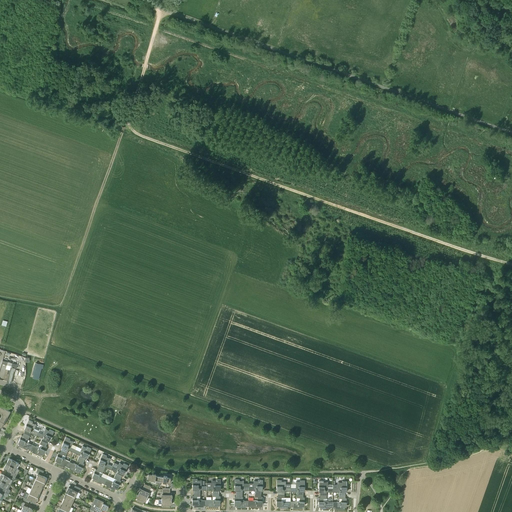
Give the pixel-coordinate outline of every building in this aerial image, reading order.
[(33,375),(39,376),(42,368),(36,366),(33,375)] [(0,412),(1,413),(7,417),(10,411),(2,407),(0,410),(0,412)] [(24,429),(25,430),(24,433),(30,436),(31,433),(37,435),(38,432),(34,430),(36,425),(32,423),(33,422),(28,420),(24,429)] [(49,441),(50,440),(54,431),(50,429),(49,430),(45,429),(43,434),(38,432),(37,435),(42,438),(41,441),(47,444),(48,441),(49,441)] [(18,443),(19,443),(18,446),(27,450),(28,449),(30,450),(32,444),(24,441),(26,437),(28,439),(30,436),(24,433),(23,436),(21,435),(18,443)] [(68,450),(74,453),(75,449),(71,447),(73,442),(69,440),(70,439),(66,437),(61,447),(62,447),(61,450),(67,453),(68,450)] [(43,454),(44,453),(47,447),(46,446),(47,444),(41,441),(40,444),(42,445),(41,448),(32,444),(30,450),(32,451),(32,452),(41,456),(42,454),(43,454)] [(87,458),(87,457),(91,448),(87,447),(86,448),(83,446),(80,451),(75,449),(74,453),(80,455),(78,458),(84,461),(86,458),(87,458)] [(55,460),(57,460),(55,463),(65,467),(65,466),(67,467),(70,461),(61,458),(63,455),(66,456),(67,453),(61,450),(60,453),(59,452),(55,460)] [(98,463),(99,464),(98,467),(104,470),(105,467),(111,470),(112,466),(108,464),(110,459),(106,457),(107,456),(103,454),(98,463)] [(6,463),(16,468),(19,463),(9,458),(6,463)] [(81,472),(81,470),(84,464),(83,463),(84,461),(78,458),(77,461),(79,462),(78,465),(70,461),(67,467),(69,468),(69,469),(78,473),(79,471),(81,472)] [(8,470),(7,473),(13,476),(15,473),(13,473),(16,468),(6,463),(3,468),(8,470)] [(123,475),(124,474),(128,465),(124,463),(123,465),(119,463),(117,468),(112,466),(111,470),(116,472),(115,475),(121,478),(122,475),(123,475)] [(92,477),(93,477),(92,480),(101,484),(102,483),(104,484),(107,478),(98,475),(100,472),(102,473),(104,470),(98,467),(97,470),(95,469),(92,477)] [(13,476),(7,473),(5,476),(1,473),(0,475),(0,479),(8,484),(10,479),(14,481),(15,477),(13,476)] [(38,474),(36,479),(44,483),(47,478),(38,474)] [(155,475),(156,474),(152,474),(152,475),(148,474),(147,479),(156,481),(156,483),(158,484),(159,476),(155,475)] [(117,489),(118,487),(121,481),(120,480),(121,478),(115,475),(114,478),(116,479),(115,482),(107,478),(104,484),(106,485),(106,486),(115,490),(116,488),(117,489)] [(161,484),(161,481),(170,483),(171,478),(167,477),(167,476),(164,476),(163,477),(159,476),(158,484),(161,484)] [(0,485),(0,486),(0,489),(5,492),(9,493),(10,490),(6,487),(8,484),(0,479),(0,485)] [(36,479),(34,484),(42,488),(44,483),(36,479)] [(193,479),(192,488),(192,490),(194,490),(194,493),(200,493),(200,490),(206,490),(206,486),(201,486),(201,480),(197,480),(197,479),(193,479)] [(220,490),(220,489),(220,479),(216,479),(216,480),(211,480),(211,483),(206,483),(206,486),(206,490),(212,490),(212,493),(219,493),(219,490),(220,490)] [(234,490),(236,490),(236,493),(242,494),(242,491),(248,491),(248,487),(243,487),(244,481),(239,481),(239,479),(235,479),(234,490)] [(262,491),(262,489),(263,480),(258,480),(258,481),(254,481),(253,487),(248,487),(248,491),(255,491),(255,494),(261,494),(261,491),(262,491)] [(286,487),(286,481),(281,481),(281,480),(277,480),(276,489),(276,491),(278,491),(278,494),(284,494),(284,493),(285,493),(286,492),(286,491),(290,491),(291,488),(286,487)] [(304,491),(304,490),(305,481),(300,480),(300,482),(296,482),(295,488),(291,488),(290,491),(297,491),(297,494),(303,495),(303,491),(304,491)] [(319,481),(319,490),(319,492),(320,492),(320,495),(326,495),(326,492),(332,492),(333,488),(328,488),(328,482),(323,482),(323,481),(319,481)] [(345,495),(345,492),(346,492),(347,481),(342,481),(342,482),(338,482),(338,488),(333,488),(332,492),(339,492),(339,495),(345,495)] [(34,484),(31,489),(40,493),(42,488),(34,484)] [(79,493),(81,488),(75,486),(73,490),(69,488),(66,493),(75,497),(77,492),(79,493)] [(138,493),(147,497),(149,493),(149,492),(149,491),(150,490),(143,487),(142,489),(140,488),(139,491),(138,493)] [(7,497),(9,493),(5,492),(0,489),(0,498),(2,494),(7,497)] [(31,489),(29,494),(38,497),(40,493),(31,489)] [(66,493),(64,498),(73,502),(75,497),(66,493)] [(136,501),(143,504),(145,501),(147,497),(138,493),(138,495),(137,495),(136,497),(138,498),(137,501),(136,500),(136,501)] [(192,496),(192,503),(192,504),(194,504),(194,507),(204,507),(204,506),(206,506),(206,500),(197,500),(197,496),(200,496),(200,493),(194,493),(194,496),(192,496)] [(220,505),(220,503),(220,496),(219,496),(219,493),(212,493),(212,497),(215,497),(215,500),(206,500),(206,506),(208,506),(208,507),(218,507),(218,505),(220,505)] [(234,505),(236,505),(236,507),(246,508),(246,506),(248,506),(248,507),(248,500),(239,500),(239,497),(242,497),(242,494),(236,493),(236,497),(234,497),(234,505)] [(38,497),(29,494),(27,498),(20,495),(19,498),(29,503),(30,500),(35,502),(38,497)] [(251,506),(251,508),(261,508),(261,505),(262,505),(262,504),(262,497),(261,497),(261,494),(255,494),(254,497),(257,497),(257,501),(248,500),(248,507),(248,506),(251,506)] [(276,506),(278,506),(278,508),(288,508),(288,507),(290,507),(290,501),(281,501),(281,498),(284,498),(284,494),(278,494),(278,497),(276,497),(276,506)] [(304,506),(304,504),(304,498),(303,498),(303,495),(297,494),(297,498),(300,498),(299,501),(290,501),(290,507),(293,507),(293,508),(303,508),(303,506),(304,506)] [(318,503),(318,505),(318,506),(320,506),(320,509),(330,509),(330,508),(332,508),(332,502),(323,502),(323,498),(326,498),(326,495),(320,495),(320,498),(319,498),(319,499),(317,499),(316,503),(318,503)] [(332,502),(332,508),(335,508),(335,509),(345,509),(345,507),(346,507),(346,498),(345,498),(345,495),(339,495),(339,498),(342,499),(342,502),(332,502)] [(70,507),(73,502),(64,498),(62,503),(70,507)] [(90,509),(93,511),(96,511),(101,511),(103,510),(106,511),(108,506),(102,503),(103,502),(95,498),(90,509)] [(27,507),(28,504),(25,503),(21,510),(25,511),(30,511),(32,509),(27,507)] [(68,511),(70,507),(62,503),(59,508),(68,511)]
